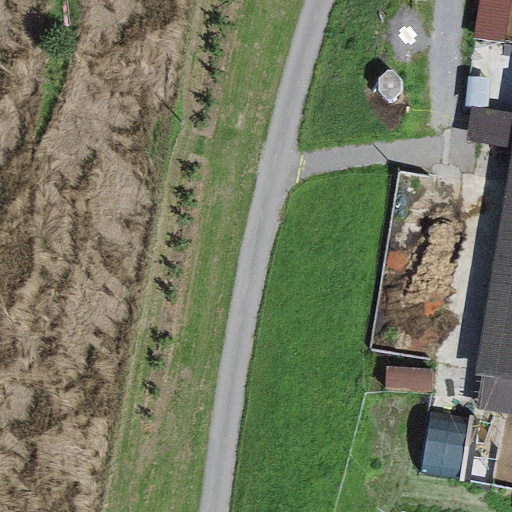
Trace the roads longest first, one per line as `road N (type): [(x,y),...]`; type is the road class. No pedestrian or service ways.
road 1 (track): [(216,511),(290,116),(329,0)]
road 2 (track): [(499,80),(482,133),(453,164),(406,157),(276,188)]
